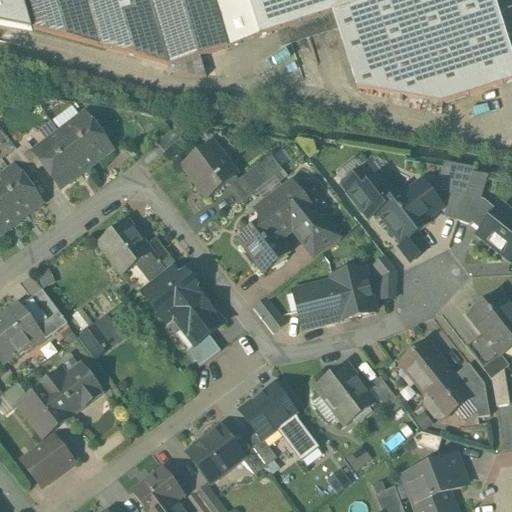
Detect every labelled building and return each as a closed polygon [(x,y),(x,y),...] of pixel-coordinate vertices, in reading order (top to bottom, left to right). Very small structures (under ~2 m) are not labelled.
[(0,0),(0,24),(31,31),(100,48),(100,47),(85,0),(0,0)] [(85,0),(100,47),(100,48),(169,66),(149,0),(85,0)] [(228,49),(213,0),(149,0),(169,66),(200,57),(228,49)] [(213,0),(228,49),(260,36),(248,0),(213,0)] [(248,0),(260,36),(332,12),(371,0),(248,0)] [(511,54),(494,0),(371,0),(332,12),(357,88),(357,89),(442,103),(511,81),(511,54)] [(200,57),(169,66),(172,75),(206,78),(200,57)] [(111,150),(85,115),(59,134),(86,170),(111,150)] [(178,126),(156,143),(164,153),(186,136),(178,126)] [(86,170),(59,134),(34,153),(34,154),(43,167),(60,189),(86,170)] [(27,143),(17,151),(34,174),(43,167),(34,154),(34,153),(27,143)] [(211,144),(183,166),(208,199),(236,176),(211,144)] [(17,151),(6,159),(13,169),(15,168),(24,181),(34,174),(17,151)] [(270,156),(254,169),(257,172),(234,191),(242,202),(257,190),(273,178),(282,171),(270,156)] [(24,181),(15,168),(13,169),(0,179),(0,202),(16,223),(41,203),(24,181)] [(374,180),(365,168),(343,185),(362,209),(365,207),(372,217),(378,212),(378,211),(395,198),(395,197),(388,189),(393,185),(383,173),(374,180)] [(459,171),(445,168),(439,186),(452,191),(459,171)] [(282,171),(273,178),(277,184),(286,177),(282,171)] [(473,173),(459,171),(452,191),(465,195),(473,173)] [(487,175),(473,173),(465,195),(479,200),(479,199),(487,175)] [(273,178),(257,190),(267,203),(282,191),(277,184),(273,178)] [(440,205),(422,182),(408,193),(407,193),(424,214),(425,216),(426,215),(440,205)] [(267,203),(259,209),(259,214),(263,220),(265,219),(274,232),(289,221),(294,228),(314,213),(305,202),(307,201),(307,196),(300,186),(295,186),(293,187),(291,184),(267,203)] [(408,193),(405,189),(395,197),(395,198),(378,211),(378,212),(390,228),(389,229),(402,245),(431,222),(428,218),(426,215),(425,216),(424,214),(407,193),(408,193)] [(465,195),(452,191),(443,217),(456,221),(465,195)] [(479,200),(465,195),(456,221),(470,226),(473,222),(488,204),(483,201),(479,199),(479,200)] [(0,234),(16,223),(0,202),(0,234)] [(488,204),(473,222),(482,230),(497,212),(488,204)] [(440,205),(426,215),(428,218),(442,207),(440,205)] [(511,215),(501,206),(497,212),(482,230),(477,236),(510,262),(511,261),(511,259),(511,215)] [(314,213),(294,228),(302,239),(325,221),(317,211),(314,213)] [(263,220),(239,239),(265,273),(290,253),(274,232),(265,219),(263,220)] [(302,239),(301,240),(316,260),(340,241),(325,221),(302,239)] [(127,222),(98,244),(122,276),(138,264),(150,255),(151,254),(145,246),(135,233),(132,235),(125,226),(128,224),(127,222)] [(170,257),(156,239),(145,246),(151,254),(150,255),(159,266),(170,257)] [(159,266),(150,255),(138,264),(152,282),(164,273),(159,266)] [(170,257),(159,266),(164,273),(171,268),(176,264),(170,257)] [(384,259),(375,267),(382,277),(395,277),(395,273),(384,259)] [(152,282),(140,291),(151,305),(171,290),(170,288),(181,281),(171,268),(152,282)] [(364,270),(331,278),(333,283),(342,320),(342,321),(375,312),(364,270)] [(181,281),(170,288),(171,290),(151,305),(160,316),(168,310),(184,331),(177,336),(188,350),(189,351),(208,336),(223,325),(194,287),(195,286),(187,276),(181,281)] [(395,277),(382,277),(382,299),(394,299),(395,277)] [(333,283),(294,293),(303,329),(342,320),(333,283)] [(59,314),(42,291),(30,300),(47,323),(59,314)] [(511,310),(499,293),(469,316),(483,333),(500,356),(501,356),(511,346),(511,310)] [(20,308),(18,305),(7,314),(9,317),(0,323),(0,361),(3,365),(30,345),(33,350),(45,341),(37,331),(47,323),(30,300),(20,308)] [(285,325),(266,300),(255,309),(274,334),(285,325)] [(122,339),(107,320),(97,328),(111,347),(122,339)] [(97,328),(81,339),(95,358),(111,347),(97,328)] [(483,333),(465,347),(482,369),(500,356),(483,333)] [(208,336),(189,351),(188,350),(187,351),(200,367),(220,352),(208,336)] [(454,377),(426,341),(398,363),(426,399),(454,377)] [(500,356),(482,369),(491,381),(503,371),(509,367),(501,356),(500,356)] [(59,373),(37,390),(39,392),(18,407),(44,440),(78,414),(74,408),(97,391),(101,396),(103,395),(80,365),(63,378),(59,373)] [(346,365),(316,388),(346,428),(376,405),(346,365)] [(484,386),(472,370),(461,379),(458,382),(471,399),(470,400),(475,406),(477,419),(490,417),(484,386)] [(503,371),(492,382),(496,408),(509,405),(503,371)] [(454,377),(426,399),(425,406),(435,419),(444,420),(470,400),(471,399),(458,382),(461,379),(460,377),(455,376),(454,377)] [(397,401),(380,378),(369,387),(385,409),(397,401)] [(274,387),(240,412),(239,412),(256,435),(262,443),(263,442),(279,430),(278,427),(295,415),(296,414),(274,386),(273,387),(274,387)] [(220,427),(206,438),(208,441),(188,456),(210,485),(244,459),(220,427)] [(441,439),(421,433),(413,440),(416,447),(437,453),(441,439)] [(262,443),(256,435),(245,443),(265,469),(277,459),(263,442),(262,443)] [(55,438),(21,463),(34,479),(38,476),(46,485),(74,463),(55,438)] [(359,471),(376,460),(368,447),(351,458),(359,471)] [(455,457),(403,477),(416,511),(454,511),(447,494),(466,486),(455,457)] [(162,470),(163,471),(133,494),(133,493),(132,493),(145,511),(182,511),(175,502),(183,496),(163,470),(162,470)] [(225,511),(206,486),(195,494),(209,511),(208,511),(225,511)] [(403,511),(394,488),(375,496),(381,511),(403,511)] [(208,511),(209,511),(195,494),(186,501),(193,511),(208,511)]
